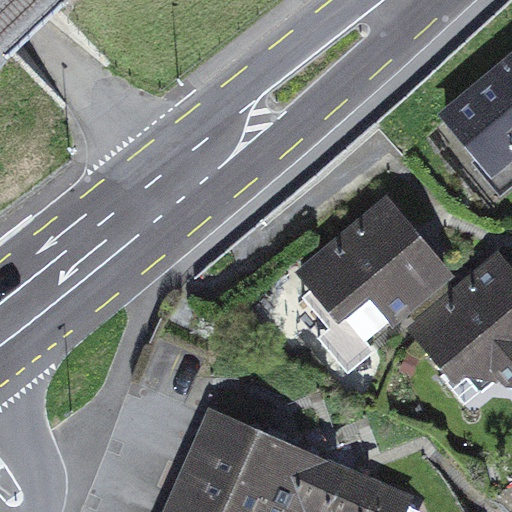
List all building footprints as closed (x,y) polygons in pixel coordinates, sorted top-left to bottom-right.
[(511,58),(449,111),(495,165),(511,150),(511,58)] [(386,201),(307,267),(342,309),(370,285),(396,316),(447,274),(386,201)] [(511,271),(501,258),(417,328),(475,398),(511,366),(511,271)] [(171,511),(221,511),(254,434),(211,416),(171,511)] [(275,511),(300,452),(254,434),(221,511),(275,511)] [(328,511),(346,471),(300,452),(275,511),(328,511)] [(398,511),(405,496),(346,471),(328,511),(398,511)]
